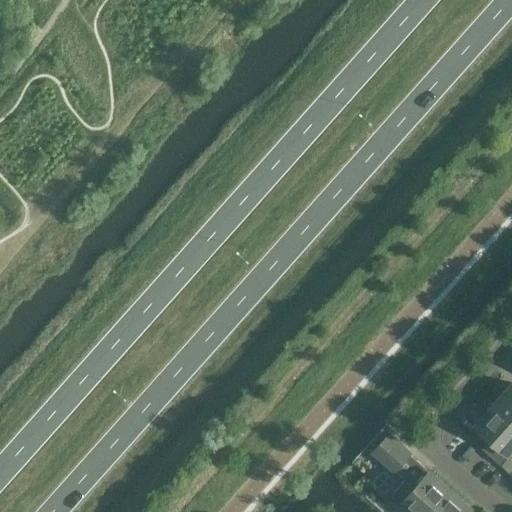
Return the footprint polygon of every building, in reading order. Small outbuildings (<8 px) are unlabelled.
[(511,384),(496,403),(511,417),(511,384)] [(511,417),(496,403),(478,423),(509,451),(511,447),(511,417)] [(410,452),(390,433),(375,450),(396,469),(410,452)] [(414,511),(429,511),(451,488),(431,470),(418,484),(408,476),(393,492),(414,511)] [(464,511),(470,506),(451,488),(429,511),(464,511)]
